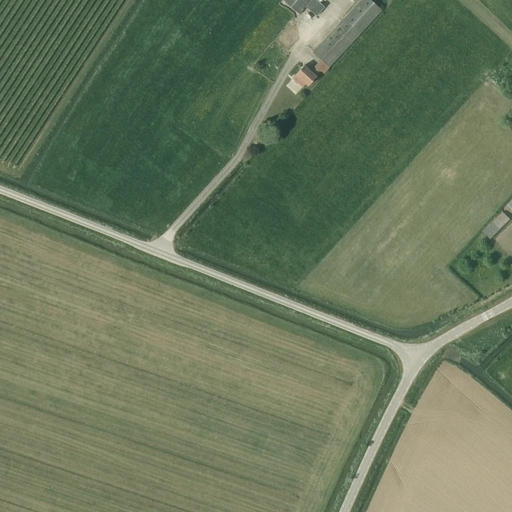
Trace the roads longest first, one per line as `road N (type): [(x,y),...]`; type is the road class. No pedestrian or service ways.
road 1 (unclassified): [(421,360),(0,190)]
road 2 (tertiary): [(348,511),(421,360)]
